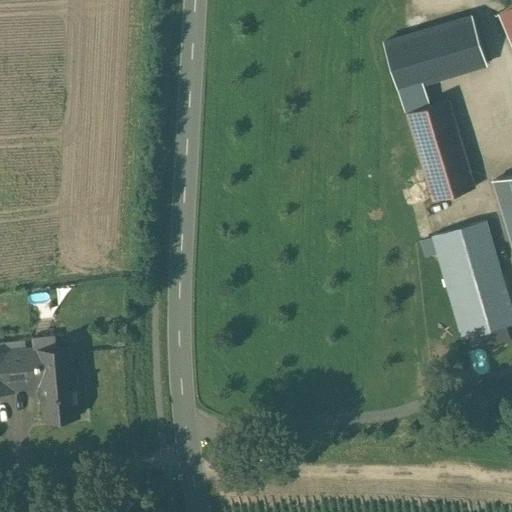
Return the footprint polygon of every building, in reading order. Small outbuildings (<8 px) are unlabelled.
[(511,9),(501,15),(511,41),(511,9)] [(473,15),(384,40),(397,86),(401,86),(434,196),(470,184),(444,99),(427,103),(420,81),(486,59),(473,15)] [(511,174),(496,180),(511,234),(511,174)] [(511,321),(484,219),(431,234),(460,336),(511,321)] [(0,390),(41,387),(43,418),(78,415),(72,344),(0,351),(0,390)]
